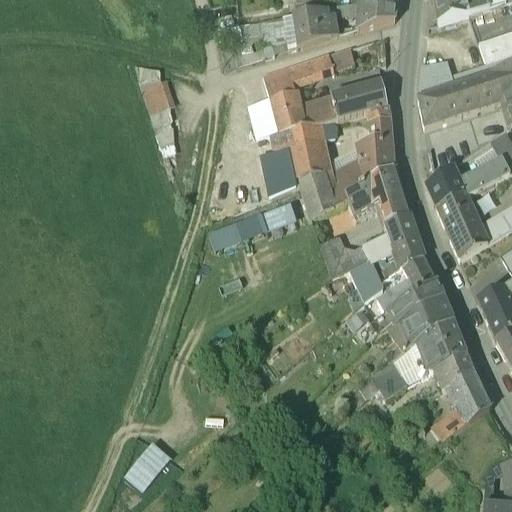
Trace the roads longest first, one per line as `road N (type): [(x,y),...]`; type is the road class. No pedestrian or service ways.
road 1 (track): [(215,78),(195,220),(117,444),(84,508)]
road 2 (tertiary): [(511,404),(425,234),(402,146),(412,0)]
road 3 (track): [(0,37),(77,38),(215,78)]
